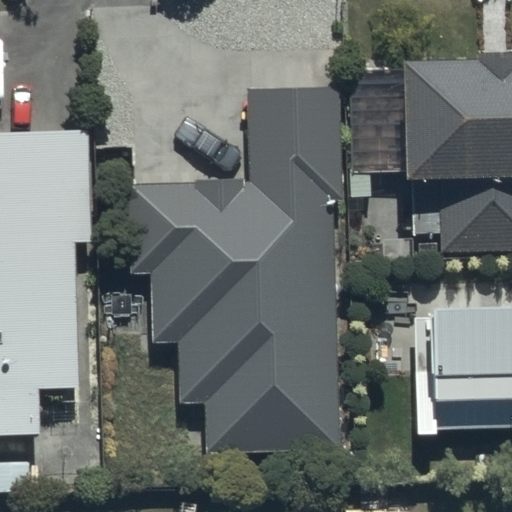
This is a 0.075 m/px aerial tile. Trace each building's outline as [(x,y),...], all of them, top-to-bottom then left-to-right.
[(468,54),(396,55),(398,171),(434,171),(435,247),(511,246),(511,51),(510,52),(510,43),(468,43),(468,54)] [(337,83),(242,84),(244,179),(123,180),(124,269),(148,269),(149,339),(178,339),(179,398),(202,398),(202,448),(332,447),(329,194),(339,194),(337,83)] [(0,430),(34,430),(33,387),(69,386),(68,238),(86,237),(85,127),(0,128),(0,430)] [(511,296),(422,298),(422,312),(408,312),(411,427),(511,425),(511,296)] [(339,483),(337,511),(405,511),(406,485),(339,483)]
